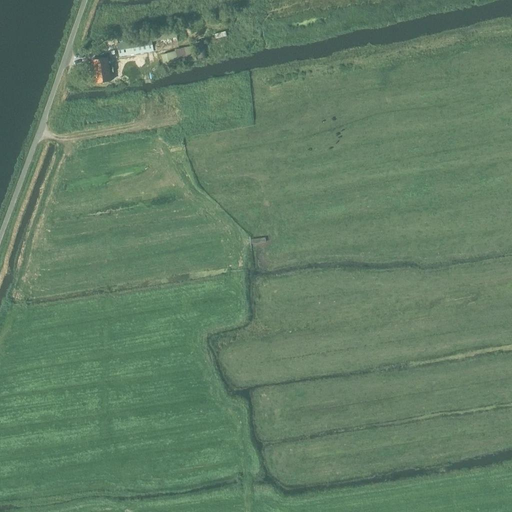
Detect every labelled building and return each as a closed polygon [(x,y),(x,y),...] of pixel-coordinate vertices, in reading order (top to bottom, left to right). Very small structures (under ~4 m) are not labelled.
[(152,34),(154,45),(177,41),(175,30),(152,34)] [(117,44),(119,56),(153,51),(151,39),(117,44)] [(106,41),(107,53),(116,52),(114,40),(106,41)] [(161,55),(165,68),(196,60),(193,46),(175,49),(176,52),(161,55)] [(110,81),(109,72),(108,66),(108,58),(93,60),(96,83),(110,81)]
